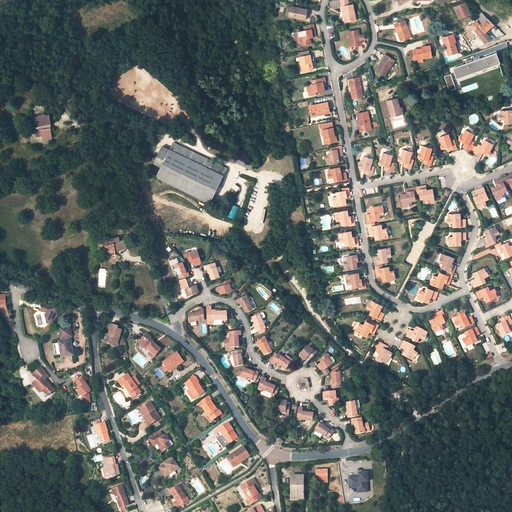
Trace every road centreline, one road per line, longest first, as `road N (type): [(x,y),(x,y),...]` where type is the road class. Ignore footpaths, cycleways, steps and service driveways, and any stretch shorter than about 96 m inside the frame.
road 1 (unknown): [(174,325),(117,162),(103,136),(63,102)]
road 2 (residential): [(90,306),(98,375),(143,511)]
road 3 (unclassified): [(500,367),(381,442),(351,451)]
road 4 (unclassified): [(274,455),(171,331)]
road 5 (residential): [(405,306),(371,283),(354,187)]
road 6 (residential): [(291,380),(258,365),(237,310),(207,297)]
